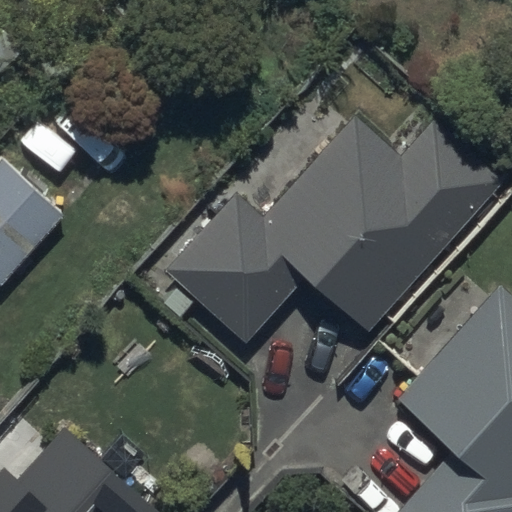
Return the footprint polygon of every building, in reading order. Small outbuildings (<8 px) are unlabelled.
[(10,128),(48,163),(83,125),(45,90),(10,128)] [(362,329),(499,175),(429,114),(393,154),(350,115),(259,217),(230,192),(160,270),(175,283),(159,302),(174,316),(190,298),(241,344),(302,275),(362,329)] [(0,274),(50,219),(0,174),(0,274)] [(511,297),(495,282),(391,399),(448,451),(393,511),(511,511),(511,493),(511,494),(511,493),(511,297)] [(0,511),(158,511),(62,426),(16,478),(1,464),(0,465),(0,511)]
